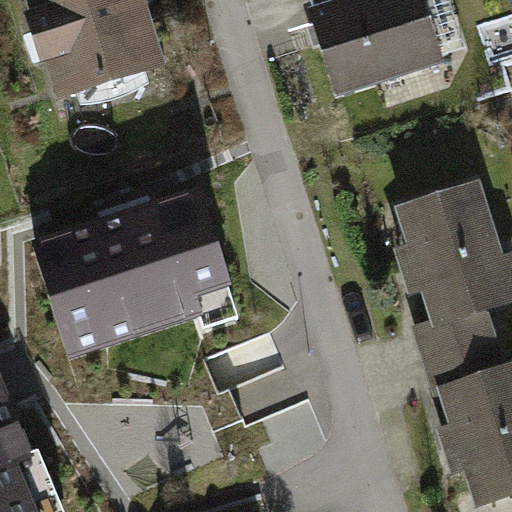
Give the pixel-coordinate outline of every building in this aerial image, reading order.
[(136,0),(36,0),(74,106),(163,75),(136,0)] [(307,0),(343,109),(449,74),(424,0),(401,0),(385,5),(382,0),(307,0)] [(201,187),(36,243),(75,355),(240,299),(201,187)] [(476,189),(409,210),(422,251),(406,255),(418,293),(433,288),(445,325),(420,333),(430,363),(493,343),(482,309),(511,300),(476,189)] [(487,461),(500,502),(511,498),(511,375),(504,377),(493,343),(430,363),(439,394),(464,386),(476,424),(461,429),(472,466),(487,461)] [(45,511),(0,400),(0,511),(45,511)]
